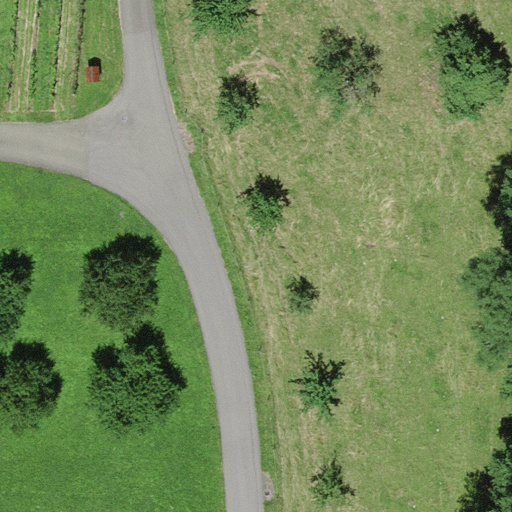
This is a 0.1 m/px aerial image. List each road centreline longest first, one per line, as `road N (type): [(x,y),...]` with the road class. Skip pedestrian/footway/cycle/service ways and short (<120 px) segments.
road 1 (unclassified): [(246,511),(228,344),(165,157)]
road 2 (unclassified): [(165,157),(0,150)]
road 3 (unclassified): [(165,157),(137,0)]
